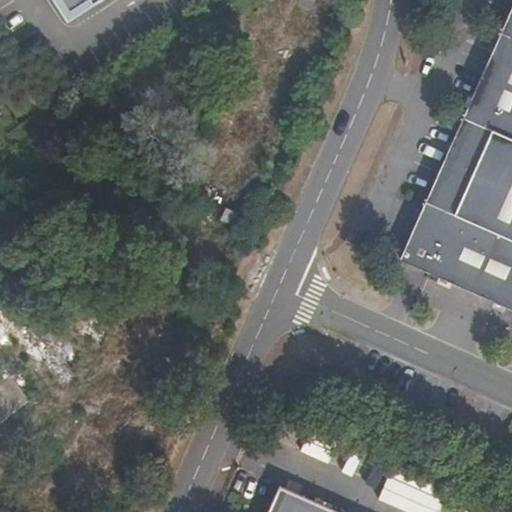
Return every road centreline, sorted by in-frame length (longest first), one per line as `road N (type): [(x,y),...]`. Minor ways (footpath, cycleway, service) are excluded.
road 1 (unclassified): [(277,284),(360,104),(392,0)]
road 2 (unknown): [(188,251),(65,511)]
road 3 (unknown): [(299,0),(188,251)]
road 4 (unclassified): [(277,284),(511,388)]
road 5 (unclassified): [(178,511),(277,284)]
road 6 (unknown): [(0,151),(188,251)]
